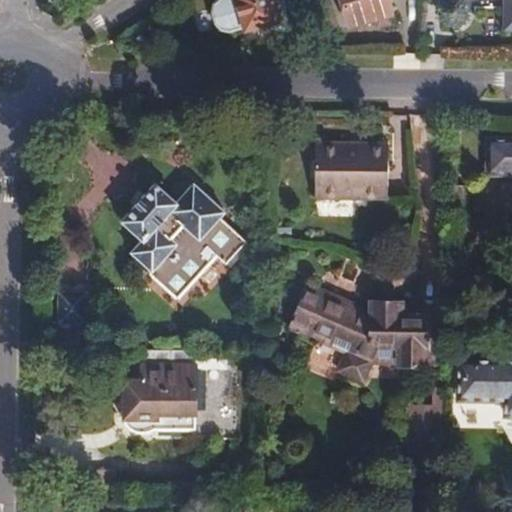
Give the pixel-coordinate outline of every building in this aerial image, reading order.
[(241,23),(251,19),(260,15),(276,10),(272,0),(218,0),(214,2),(211,8),(217,23),(225,24),(239,18),(241,23)] [(390,13),(385,0),(338,0),(346,26),(368,20),(371,28),(386,24),(383,15),(390,13)] [(511,0),(436,0),(437,3),(493,4),(492,39),(511,39),(511,0)] [(260,15),(251,19),(253,25),(263,21),(260,15)] [(342,147),(341,138),(312,137),(311,194),(381,195),(382,144),(355,144),(355,147),(342,147)] [(382,139),(341,138),(342,147),(355,147),(355,144),(382,144),(382,139)] [(511,140),(486,140),(486,174),(511,174),(511,140)] [(131,252),(180,291),(214,248),(226,257),(239,240),(230,233),(235,226),(217,211),(221,206),(189,180),(172,200),(150,182),(119,222),(141,240),(131,252)] [(464,184),(445,183),(446,207),(464,208),(464,184)] [(306,291),(285,333),(341,359),(332,379),(355,390),(366,367),(397,367),(397,370),(411,370),(411,379),(421,379),(426,375),(426,371),(433,372),(433,351),(430,350),(430,340),(425,340),(425,325),(420,325),(420,318),(397,318),(397,311),(369,311),(369,320),(306,291)] [(84,292),(55,292),(55,324),(84,324),(84,292)] [(169,365),(169,350),(138,350),(138,394),(135,398),(134,402),(134,406),(136,411),(138,414),(141,417),(145,419),(149,420),(153,420),(158,418),(161,416),(164,413),(191,413),(191,386),(216,386),(221,382),(221,369),(191,369),(191,364),(169,365)] [(511,363),(455,363),(455,403),(503,405),(502,418),(511,418),(511,363)] [(431,413),(412,413),(411,488),(415,488),(415,500),(437,501),(438,381),(432,381),(431,413)] [(43,511),(44,498),(30,498),(29,511),(43,511)]
